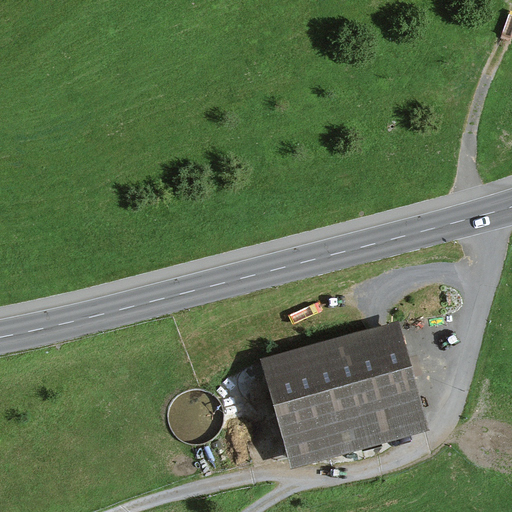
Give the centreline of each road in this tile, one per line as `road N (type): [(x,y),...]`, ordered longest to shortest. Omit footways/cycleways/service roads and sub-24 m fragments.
road 1 (track): [(511,21),(470,133),(465,169),(491,269),(447,424),(428,445),(390,463),(296,481),(264,474),(229,480),(123,511)]
road 2 (secondary): [(0,336),(511,206)]
